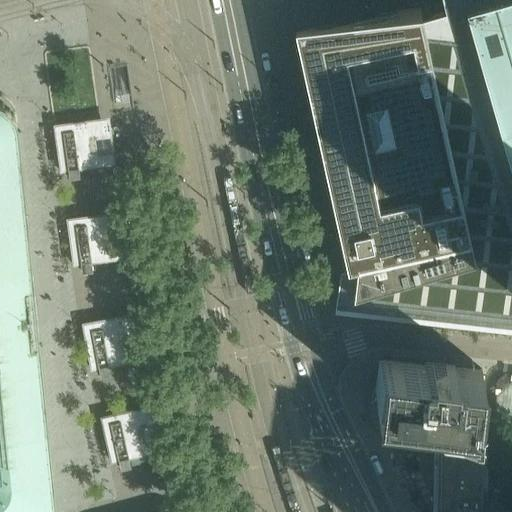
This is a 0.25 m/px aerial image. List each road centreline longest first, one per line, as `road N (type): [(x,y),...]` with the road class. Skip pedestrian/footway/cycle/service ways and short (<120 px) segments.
road 1 (tertiary): [(303,345),(224,0)]
road 2 (residential): [(303,345),(395,335),(511,348)]
road 3 (tertiary): [(363,511),(303,345)]
